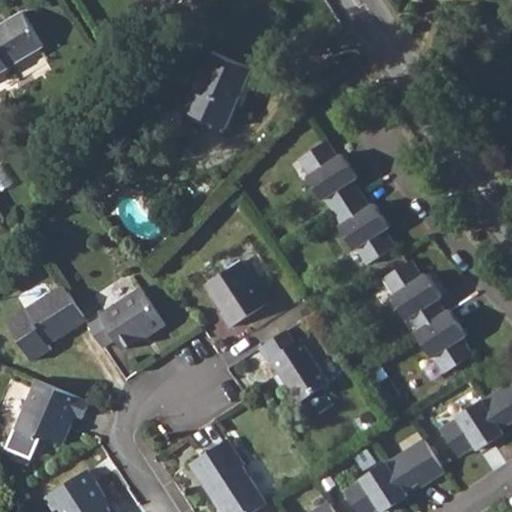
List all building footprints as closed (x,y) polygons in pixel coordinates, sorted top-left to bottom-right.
[(0,15),(0,65),(41,40),(21,3),(0,15)] [(228,127),(253,68),(214,52),(189,110),(228,127)] [(344,200),(370,181),(360,166),(365,162),(349,139),(344,143),(336,130),(309,147),(319,161),(315,163),(335,192),(337,189),(344,200)] [(370,181),(344,200),(351,211),(347,214),(362,235),(366,232),(376,248),(402,229),(392,214),(396,210),(381,189),(376,192),(370,181)] [(431,320),(455,303),(446,288),(450,285),(431,258),(427,261),(420,247),(394,263),(401,276),(397,279),(417,307),(419,304),(431,320)] [(270,302),(243,260),(207,284),(218,300),(222,301),(227,310),(223,312),(233,327),(270,302)] [(88,320),(64,284),(8,321),(35,360),(53,349),(50,344),(88,320)] [(101,314),(89,323),(104,346),(116,338),(123,348),(138,338),(140,340),(165,323),(140,286),(100,312),(101,314)] [(455,303),(431,320),(426,323),(442,345),(446,343),(455,359),(483,340),(472,327),(474,325),(460,300),(455,303)] [(331,383),(302,339),(297,342),(288,330),(261,347),(270,361),(272,359),(288,385),(291,383),(302,401),(331,383)] [(91,401),(38,379),(17,429),(40,438),(45,436),(64,444),(77,414),(84,417),(91,401)] [(511,382),(484,400),(503,429),(511,422),(511,382)] [(503,429),(484,400),(483,399),(458,416),(459,417),(442,428),(460,456),(477,446),(480,450),(505,433),(503,429)] [(192,463),(224,511),(254,511),(269,503),(245,465),(247,464),(230,438),(192,463)] [(388,463),(407,491),(420,482),(423,487),(446,471),(425,439),(388,463)] [(407,491),(388,463),(388,462),(362,478),(363,480),(347,490),(360,511),(374,511),(381,508),(384,511),(410,495),(407,491)] [(106,497),(89,469),(46,497),(55,511),(60,507),(63,511),(111,511),(103,499),(106,497)] [(312,511),(336,511),(329,501),(312,511)]
